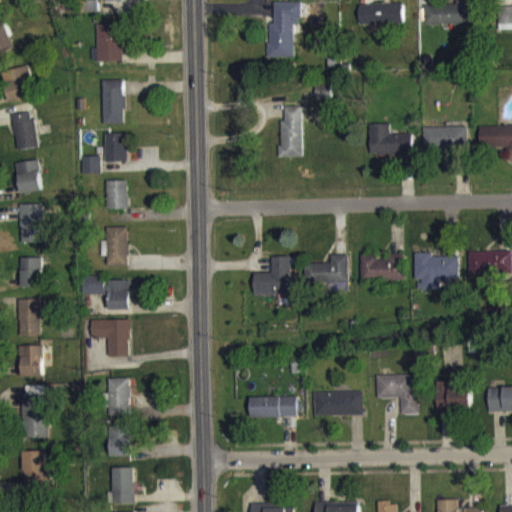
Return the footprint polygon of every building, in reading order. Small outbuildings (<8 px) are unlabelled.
[(105,0),(106,10),(124,9),(123,0),(105,0)] [(474,33),(474,8),(458,9),(458,13),(426,14),(426,34),(474,33)] [(100,21),(100,9),(84,9),(84,21),(100,21)] [(296,28),(304,28),(304,11),(277,11),(277,33),(271,33),(272,68),(297,67),(296,28)] [(405,12),(361,14),(362,34),(406,33),(405,12)] [(511,39),(511,15),(500,16),(501,39),(511,39)] [(0,63),(17,56),(6,30),(2,32),(0,27),(0,63)] [(125,70),(124,32),(99,33),(99,57),(93,57),(94,71),(125,70)] [(36,104),(27,74),(3,81),(12,111),(36,104)] [(105,133),(126,133),(126,89),(104,89),(105,133)] [(305,166),(304,112),(287,113),(287,131),(282,131),(283,166),(305,166)] [(38,157),(35,121),(15,123),(18,159),(38,157)] [(372,134),(373,164),(414,163),(413,143),(393,143),(392,133),(372,134)] [(424,136),(424,158),(470,157),(470,135),(424,136)] [(511,135),(481,136),(482,158),(511,157),(511,135)] [(128,142),(106,143),(107,171),(129,171),(128,142)] [(102,183),(102,165),(83,166),(83,184),(102,183)] [(18,172),(21,203),(43,201),(40,170),(18,172)] [(108,219),(130,218),(129,190),(108,190),(108,219)] [(43,213),(21,213),(22,252),(44,252),(43,213)] [(130,237),(108,236),(108,250),(103,250),(102,265),(109,265),(109,275),(129,275),(130,237)] [(511,259),(471,261),(471,284),(511,282),(511,259)] [(461,265),(434,266),(434,262),(417,262),(418,289),(424,289),(425,299),(443,299),(443,287),(462,287),(461,265)] [(407,289),(406,263),(391,263),(391,268),(380,269),(380,264),(363,264),(364,289),(407,289)] [(351,264),(333,264),(334,273),(308,273),(308,296),(332,296),(332,291),(351,291),(351,264)] [(256,282),(257,304),(297,304),(296,278),(293,278),(292,266),(274,266),(274,282),(256,282)] [(44,267),(23,267),(23,296),(44,296),(44,267)] [(84,304),(110,304),(110,319),(132,319),(132,289),(107,289),(107,285),(84,286),(84,304)] [(21,345),(42,345),(43,309),(22,308),(21,345)] [(93,347),(110,347),(110,365),(131,366),(132,329),(94,329),(93,347)] [(23,355),(24,386),(45,386),(45,355),(23,355)] [(380,408),(403,407),(404,424),(421,423),(420,384),(380,385),(380,408)] [(132,387),(110,388),(111,425),(132,425),(132,387)] [(453,390),(438,391),(439,421),(474,420),(474,397),(453,397),(453,390)] [(27,395),(27,403),(23,403),(24,447),(49,446),(48,395),(27,395)] [(511,396),(491,397),(491,421),(511,420),(511,396)] [(317,425),(367,425),(366,401),(317,401),(317,425)] [(254,426),(300,426),(300,406),(254,406),(254,426)] [(111,436),(112,466),(134,465),(133,435),(111,436)] [(25,496),(57,496),(57,476),(49,476),(49,460),(25,460),(25,496)] [(137,511),(136,477),(114,477),(114,511),(137,511)]
